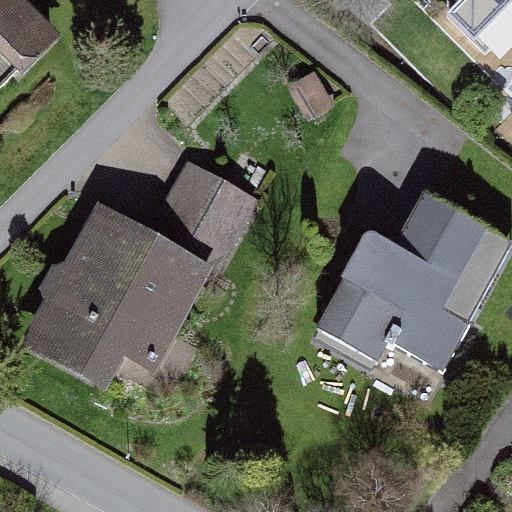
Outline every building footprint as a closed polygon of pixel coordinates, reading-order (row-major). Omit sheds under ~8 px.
[(0,0),(0,114),(74,53),(30,0),(0,0)] [(511,0),(440,0),(490,47),(511,24),(511,0)] [(263,222),(194,185),(158,252),(227,289),(263,222)] [(327,350),(428,408),(511,262),(511,254),(415,199),(327,350)] [(133,427),(209,288),(101,230),(25,369),(133,427)]
